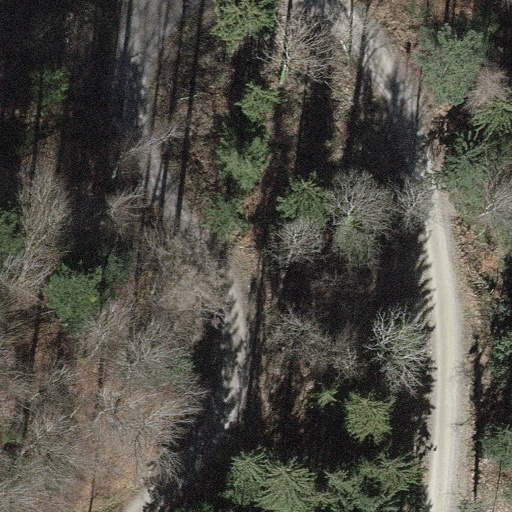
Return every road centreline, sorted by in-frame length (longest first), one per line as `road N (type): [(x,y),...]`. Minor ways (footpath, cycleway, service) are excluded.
road 1 (track): [(134,511),(178,482),(234,417),(243,349),(224,283),(142,150),(127,77),(155,0)]
road 2 (track): [(345,0),(389,46),(448,225),(462,301),(439,511)]
